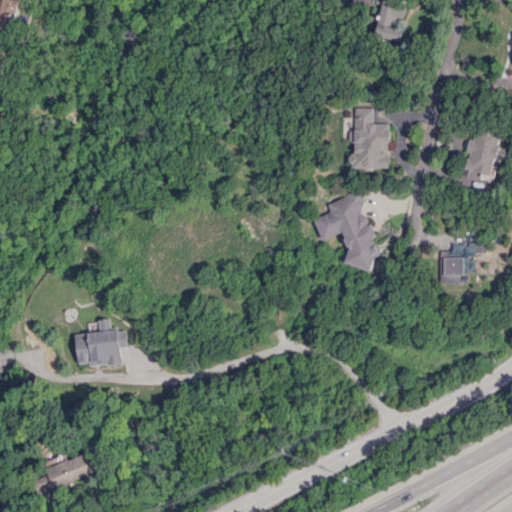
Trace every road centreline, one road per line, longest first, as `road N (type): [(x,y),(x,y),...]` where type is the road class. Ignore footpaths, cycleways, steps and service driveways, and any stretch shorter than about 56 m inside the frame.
road 1 (residential): [(227,511),(511,367)]
road 2 (residential): [(414,206),(459,0)]
road 3 (motorway): [(511,438),(369,511)]
